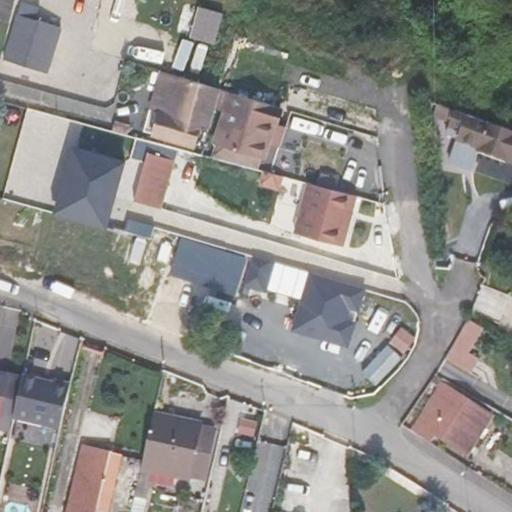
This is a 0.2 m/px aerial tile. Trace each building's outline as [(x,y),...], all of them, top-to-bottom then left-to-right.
[(90,31),(93,21),(51,7),(47,19),(62,23),(68,25),(69,23),(90,31)] [(47,19),(19,11),(6,57),(50,69),(62,23),(47,19)] [(97,21),(91,41),(101,44),(108,24),(97,21)] [(220,89),(179,76),(168,115),(147,109),(140,129),(152,133),(152,137),(175,144),(185,147),(193,122),(210,127),(210,126),(220,89)] [(268,142),(279,107),(233,92),(222,129),(268,142)] [(511,135),(461,115),(453,137),(464,142),(457,161),(472,167),(475,158),(483,161),(484,157),(511,168),(511,167),(511,135)] [(104,126),(116,129),(118,123),(106,119),(104,126)] [(263,159),(268,142),(222,129),(217,144),(262,158),(263,159)] [(213,156),(258,168),(262,158),(217,144),(213,156)] [(148,153),(145,163),(134,201),(159,208),(173,160),(148,153)] [(480,170),(483,161),(475,158),(472,167),(480,170)] [(307,181),(294,231),(342,244),(355,194),(307,181)] [(466,368),(486,327),(467,318),(447,358),(466,368)] [(14,419),(60,430),(71,384),(55,380),(54,383),(23,376),(14,419)] [(442,383),(433,397),(485,428),(493,416),(442,383)] [(16,400),(7,399),(0,397),(0,427),(10,430),(16,400)] [(485,428),(433,397),(412,430),(419,434),(430,441),(434,435),(468,456),(485,428)] [(202,422),(155,413),(131,511),(142,511),(150,483),(173,488),(175,478),(190,481),(191,478),(205,481),(216,429),(201,426),(202,422)] [(97,511),(112,452),(84,444),(67,511),(97,511)] [(112,452),(97,511),(109,511),(123,455),(112,452)]
